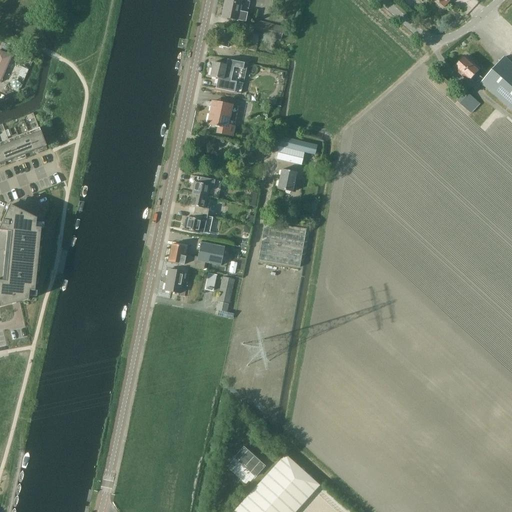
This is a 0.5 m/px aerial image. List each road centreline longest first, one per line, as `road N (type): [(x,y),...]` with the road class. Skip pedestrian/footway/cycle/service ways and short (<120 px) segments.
road 1 (tertiary): [(100,511),(208,0)]
road 2 (track): [(325,212),(339,131),(441,41)]
road 3 (unclassified): [(501,0),(441,41),(382,0)]
